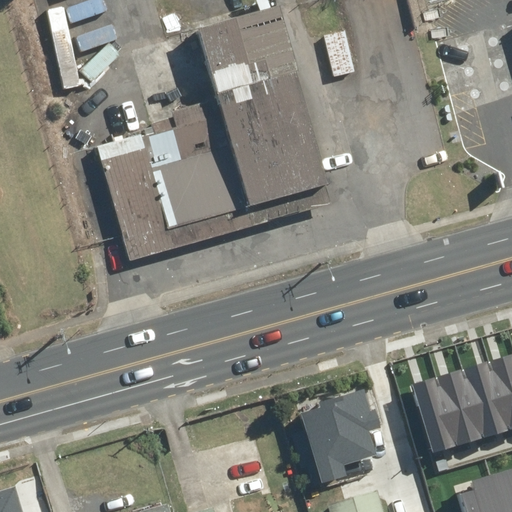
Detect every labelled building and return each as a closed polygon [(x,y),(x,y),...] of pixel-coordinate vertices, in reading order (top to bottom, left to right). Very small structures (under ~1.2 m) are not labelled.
[(328,202),(274,3),(194,25),(217,111),(97,144),(128,257),(328,202)] [(345,32),(324,37),(334,79),(355,74),(345,32)] [(511,354),(405,385),(425,455),(511,429),(511,354)] [(292,413),(310,481),(381,462),(363,394),(292,413)] [(511,511),(511,467),(455,485),(463,511),(511,511)] [(0,491),(0,511),(18,511),(11,488),(0,491)] [(323,503),(325,511),(380,511),(374,488),(323,503)] [(186,511),(288,511),(287,506),(272,510),(267,489),(228,498),(231,511),(212,511),(212,506),(186,511)] [(131,511),(168,511),(166,502),(131,511)]
